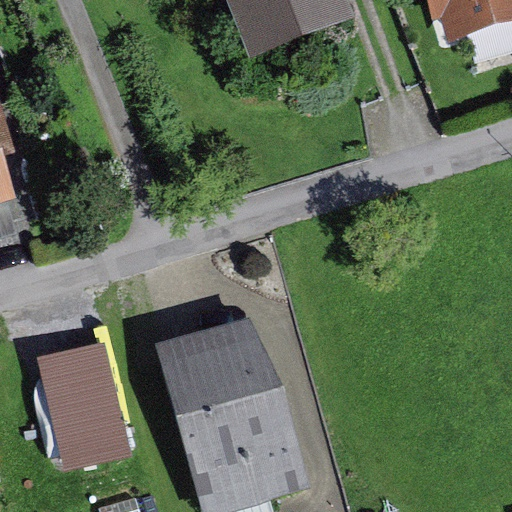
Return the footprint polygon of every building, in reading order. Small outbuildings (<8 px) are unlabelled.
[(361,0),(236,0),(262,67),(372,26),(361,0)] [(511,34),(511,0),(439,0),(452,50),(511,34)] [(0,114),(0,238),(32,230),(0,114)] [(265,324),(168,350),(211,511),(262,511),(311,499),(265,324)] [(117,346),(49,362),(76,478),(145,462),(117,346)]
